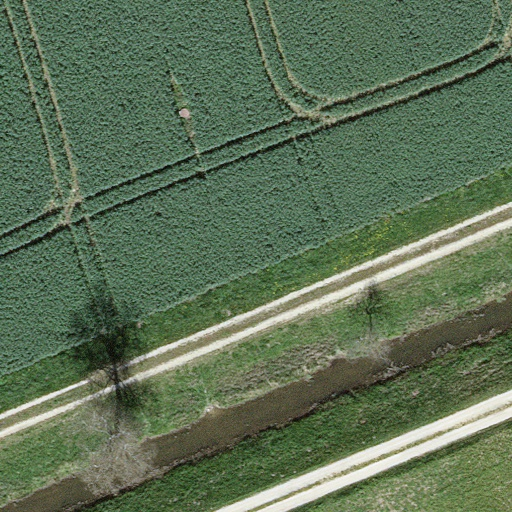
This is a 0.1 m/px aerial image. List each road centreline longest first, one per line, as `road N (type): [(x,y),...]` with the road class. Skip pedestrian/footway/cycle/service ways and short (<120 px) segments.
road 1 (track): [(0,410),(511,201)]
road 2 (track): [(511,408),(260,511)]
